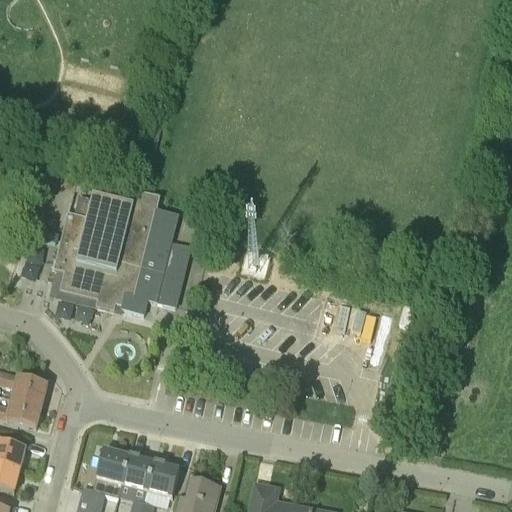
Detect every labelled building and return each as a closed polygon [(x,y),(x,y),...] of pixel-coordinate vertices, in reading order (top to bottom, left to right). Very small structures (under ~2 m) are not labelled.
[(153,165),(161,134),(148,131),(141,162),(153,165)] [(147,306),(175,313),(190,253),(171,248),(178,221),(156,215),(160,202),(135,196),(132,209),(92,199),(86,222),(67,218),(53,275),(64,277),(60,296),(97,305),(96,312),(114,317),(116,310),(124,312),(123,315),(143,321),(147,306)] [(0,389),(12,392),(10,401),(42,409),(47,389),(0,377),(0,389)] [(42,409),(10,401),(7,413),(0,411),(0,423),(36,434),(42,409)] [(0,468),(20,473),(25,454),(0,446),(0,468)] [(103,455),(92,497),(104,500),(118,503),(121,490),(128,462),(113,458),(112,459),(104,457),(104,456),(103,455)] [(121,490),(145,497),(147,497),(154,470),(154,469),(138,465),(138,466),(129,463),(130,462),(128,462),(121,490)] [(0,493),(14,498),(20,473),(0,468),(0,493)] [(172,504),(179,475),(163,471),(163,472),(154,470),(147,497),(172,504)] [(213,511),(219,494),(193,487),(186,511),(213,511)] [(278,494),(255,489),(250,511),(298,511),(276,507),(278,494)] [(98,511),(99,509),(90,507),(91,503),(81,500),(77,511),(98,511)]
